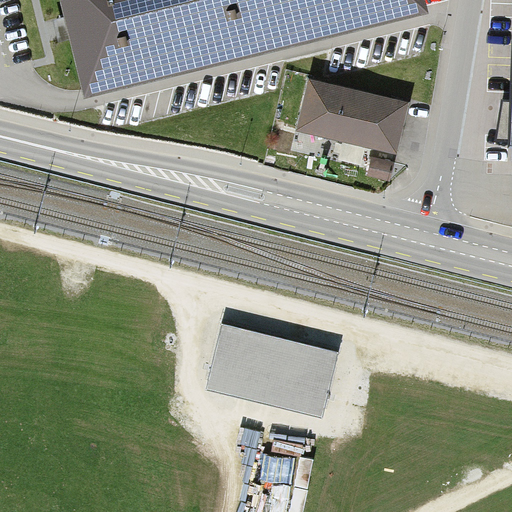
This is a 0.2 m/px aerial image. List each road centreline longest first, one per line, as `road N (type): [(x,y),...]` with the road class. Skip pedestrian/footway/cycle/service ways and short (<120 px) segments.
road 1 (primary): [(423,237),(0,137)]
road 2 (residential): [(469,0),(423,237)]
